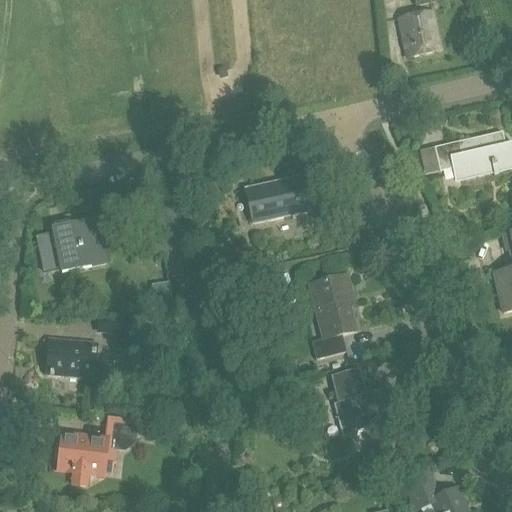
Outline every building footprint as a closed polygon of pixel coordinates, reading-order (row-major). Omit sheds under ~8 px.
[(413,0),(416,9),(442,3),(441,0),(413,0)] [(399,21),(408,60),(440,53),(431,14),(399,21)] [(453,170),(455,181),(511,168),(511,144),(505,147),(502,134),(435,149),(440,173),(453,170)] [(245,191),(253,226),(311,214),(303,179),(245,191)] [(61,271),(62,275),(108,265),(99,222),(53,232),(54,236),(37,239),(44,274),(61,271)] [(140,259),(167,256),(162,228),(137,232),(140,259)] [(163,233),(171,280),(183,278),(176,231),(163,233)] [(511,270),(494,275),(503,315),(511,312),(511,234),(502,237),(506,254),(511,253),(511,257),(511,270)] [(312,345),(316,362),(346,354),(342,337),(356,334),(348,300),(352,299),(347,279),(310,288),(323,342),(312,345)] [(220,318),(213,294),(192,300),(198,324),(220,318)] [(117,352),(143,353),(143,321),(117,320),(117,352)] [(46,377),(94,382),(97,347),(50,342),(46,377)] [(331,378),(359,373),(356,359),(328,365),(331,378)] [(335,408),(343,439),(398,425),(390,393),(365,399),(358,374),(332,380),(339,407),(335,408)] [(165,408),(164,423),(184,425),(186,410),(165,408)] [(206,425),(226,427),(228,417),(208,415),(206,425)] [(71,486),(88,488),(89,477),(101,478),(103,458),(112,459),(113,450),(124,451),(133,443),(134,432),(156,435),(157,425),(108,420),(105,442),(64,437),(60,473),(72,475),(71,486)] [(183,465),(185,477),(193,476),(191,463),(183,465)] [(421,511),(432,507),(434,511),(467,511),(459,491),(441,499),(429,473),(402,485),(414,511),(421,511)] [(269,487),(257,490),(260,503),(272,501),(269,487)]
